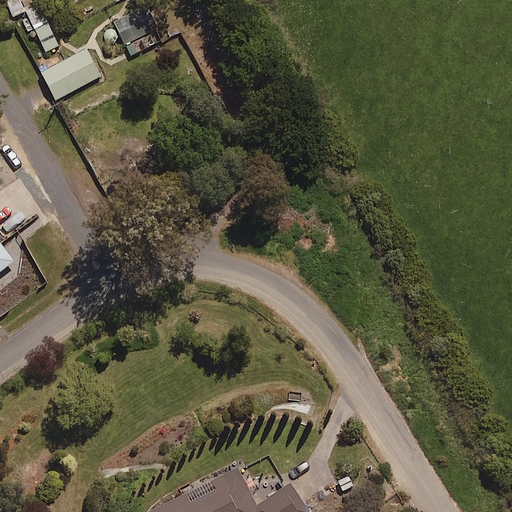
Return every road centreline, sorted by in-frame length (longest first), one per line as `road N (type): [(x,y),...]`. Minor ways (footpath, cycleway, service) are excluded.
road 1 (unclassified): [(443,511),(321,324),(266,275),(202,262),(105,286)]
road 2 (residential): [(105,286),(0,360)]
